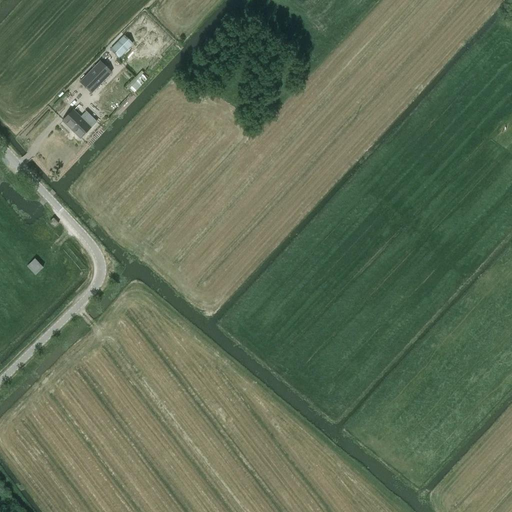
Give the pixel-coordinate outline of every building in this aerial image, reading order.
[(124,36),(110,49),(119,58),(133,44),(124,36)] [(100,61),(79,82),(91,94),(112,73),(100,61)] [(141,70),(126,87),(133,94),(140,86),(142,87),(148,80),(147,79),(153,73),(147,68),(143,73),(141,70)] [(72,110),(62,120),(80,138),(90,128),(97,122),(86,111),(80,118),(72,110)] [(54,219),(50,222),(55,227),(58,224),(54,219)] [(34,259),(26,267),(35,275),(43,268),(34,259)]
